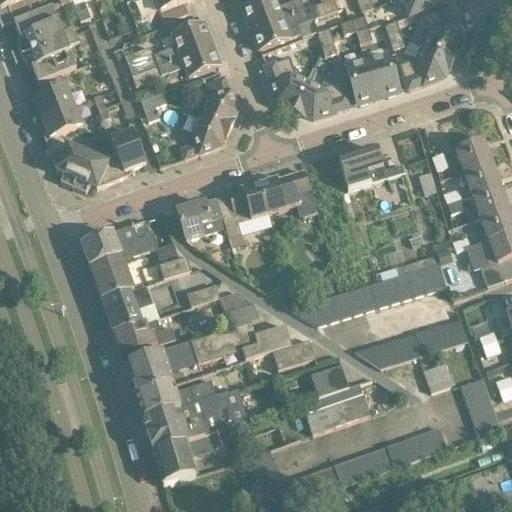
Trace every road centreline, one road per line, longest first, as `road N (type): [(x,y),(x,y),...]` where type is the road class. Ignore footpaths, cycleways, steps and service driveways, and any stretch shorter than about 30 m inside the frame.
road 1 (secondary): [(110,511),(0,192)]
road 2 (residential): [(139,511),(48,233)]
road 3 (secondary): [(0,252),(87,511)]
road 4 (residential): [(271,157),(498,89)]
road 5 (unclassified): [(48,233),(271,157)]
road 6 (residential): [(0,327),(58,511)]
road 7 (residential): [(271,157),(211,0)]
road 8 (residential): [(48,233),(0,108)]
